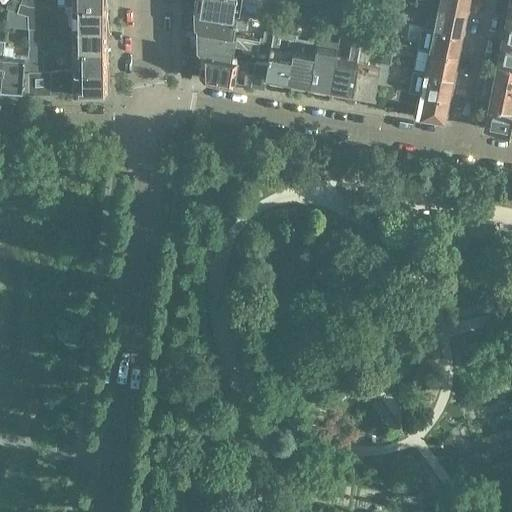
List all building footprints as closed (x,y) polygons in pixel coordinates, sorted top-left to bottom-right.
[(0,0),(0,6),(8,8),(17,11),(20,0),(0,0)] [(196,0),(196,6),(196,7),(233,13),(240,13),(241,0),(196,0)] [(438,0),(438,6),(467,11),(468,0),(438,0)] [(20,1),(17,11),(28,15),(28,26),(35,26),(35,5),(30,4),(20,1)] [(107,3),(72,4),(61,4),(61,13),(72,12),(73,26),(106,25),(106,10),(107,10),(107,3)] [(426,26),(433,27),(462,33),(467,11),(438,6),(435,16),(429,15),(426,26)] [(233,13),(196,7),(196,23),(199,25),(198,29),(233,34),(234,34),(236,35),(236,34),(233,33),(235,25),(244,26),(245,22),(256,24),(257,16),(237,14),(233,13)] [(28,15),(17,11),(8,8),(7,25),(28,27),(28,15)] [(407,12),(390,9),(389,18),(405,21),(407,12)] [(511,20),(506,19),(501,40),(511,42),(511,20)] [(387,35),(395,36),(397,23),(390,21),(387,35)] [(106,25),(73,26),(73,48),(107,47),(107,39),(106,39),(106,25)] [(41,48),(41,27),(28,27),(29,49),(41,48)] [(433,27),(429,49),(458,55),(462,33),(433,27)] [(233,34),(198,29),(197,46),(201,48),(201,51),(237,57),(232,56),(235,44),(258,49),(257,52),(267,53),(269,41),(236,35),(234,34),(233,34)] [(319,30),(314,52),(314,53),(309,82),(319,84),(320,86),(326,87),(328,85),(330,86),(336,56),(323,54),(326,32),(319,30)] [(292,49),(287,78),(290,78),(291,81),(297,82),(299,80),(309,82),(317,36),(309,34),(308,39),(295,36),(292,49)] [(336,56),(330,86),(334,86),(335,89),(341,90),(343,88),(352,89),(358,60),(361,36),(352,35),(349,59),(336,56)] [(511,42),(501,40),(497,62),(511,64),(511,42)] [(266,69),(265,69),(265,74),(267,74),(276,76),(278,79),(283,80),(285,78),(287,78),(292,49),(271,45),(268,62),(266,69)] [(4,46),(0,83),(0,85),(6,86),(9,91),(29,92),(29,70),(24,70),(25,56),(13,55),(14,47),(4,46)] [(107,47),(73,48),(73,70),(107,69),(107,67),(106,67),(106,54),(107,54),(107,47)] [(358,60),(352,89),(362,91),(364,94),(370,95),(371,93),(374,93),(376,83),(380,64),(367,62),(369,49),(360,47),(358,60)] [(44,69),(43,48),(28,49),(28,56),(26,56),(25,70),(44,69)] [(429,49),(424,71),(454,76),(458,55),(429,49)] [(237,57),(201,51),(200,70),(205,76),(232,80),(233,76),(234,76),(237,57)] [(382,52),(381,61),(389,63),(391,54),(382,52)] [(255,60),(251,84),(255,85),(264,87),(267,74),(265,74),(265,69),(266,69),(268,62),(255,60)] [(377,79),(376,83),(385,85),(390,63),(380,61),(380,64),(377,79)] [(511,64),(497,62),(493,83),(511,86),(511,64)] [(51,69),(29,70),(29,92),(51,92),(51,69)] [(59,69),(51,69),(51,92),(63,92),(63,87),(65,87),(64,80),(59,80),(59,69)] [(107,69),(73,70),(73,92),(102,92),(107,86),(107,69)] [(424,71),(420,92),(449,97),(454,76),(424,71)] [(493,83),(488,105),(511,109),(511,86),(493,83)] [(418,102),(416,113),(445,119),(449,97),(420,92),(396,88),(394,97),(418,102)] [(511,109),(488,105),(484,126),(511,130),(511,109)] [(416,210),(414,222),(438,226),(440,214),(416,210)] [(444,235),(490,243),(494,222),(485,220),(447,213),(444,235)]
